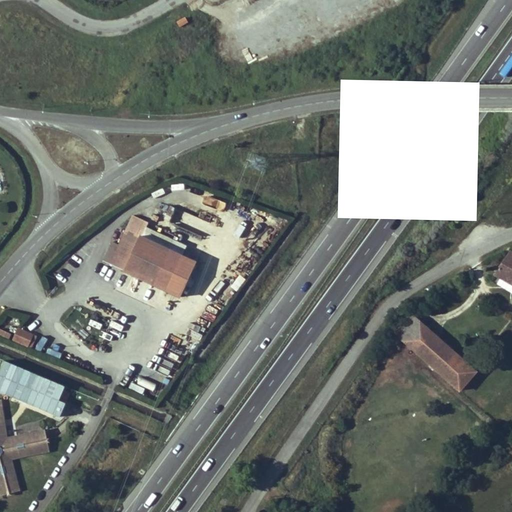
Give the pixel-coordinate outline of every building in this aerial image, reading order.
[(184,17),(176,22),(180,28),(188,23),(184,17)] [(164,203),(158,219),(170,223),(175,208),(164,203)] [(147,282),(150,284),(153,285),(182,299),(199,263),(144,237),(148,227),(132,219),(128,226),(126,230),(126,229),(110,263),(124,270),(123,271),(147,282)] [(511,253),(510,252),(494,274),(511,284),(511,253)] [(240,276),(232,288),(238,292),(246,280),(240,276)] [(415,352),(432,333),(409,313),(392,332),(415,352)] [(18,328),(13,340),(31,349),(37,337),(18,328)] [(189,328),(186,334),(199,339),(201,333),(189,328)] [(459,392),(475,372),(475,371),(432,333),(415,352),(459,392)] [(0,393),(53,417),(66,387),(3,360),(0,367),(0,393)] [(132,383),(129,389),(142,395),(145,389),(132,383)] [(3,401),(0,401),(0,497),(20,494),(14,461),(52,454),(48,433),(10,440),(3,401)]
